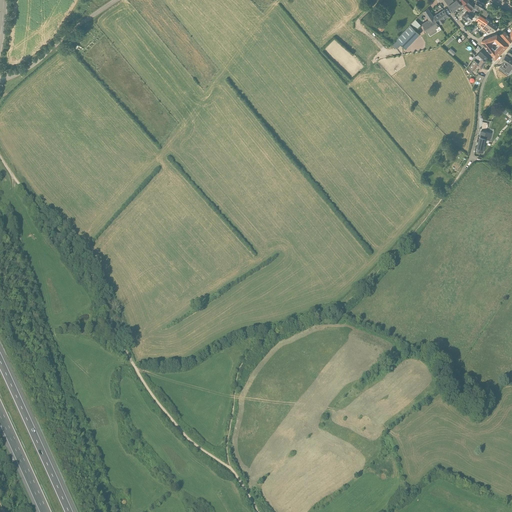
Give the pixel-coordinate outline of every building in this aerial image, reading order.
[(455,0),(454,1),(453,0),(450,0),(446,3),(448,6),(452,11),(459,6),(461,8),(464,6),(456,0),(455,0)] [(471,11),(474,5),(468,0),(457,0),(464,6),(468,10),(469,9),(471,11)] [(477,0),(476,0),(474,5),(471,11),(473,12),(476,8),(478,9),(478,8),(480,9),(481,7),(482,8),(484,4),(477,0)] [(434,17),(428,7),(423,11),(428,19),(422,24),(428,33),(430,36),(437,32),(435,29),(444,21),(443,19),(448,15),(444,10),(434,17)] [(468,23),(472,19),(468,15),(470,13),(467,10),(467,11),(464,8),(459,14),(468,23)] [(480,14),(486,18),(489,13),(483,9),(480,14)] [(486,18),(480,14),(476,19),(485,25),(489,20),(486,18)] [(406,49),(420,34),(416,30),(421,25),(415,20),(404,32),(396,40),(397,40),(401,44),(406,49)] [(489,20),(485,25),(490,28),(494,31),(498,26),(489,20)] [(511,39),(511,36),(511,35),(510,37),(507,34),(504,31),(500,34),(502,37),(509,43),(511,39)] [(481,41),(491,53),(495,60),(506,48),(509,45),(508,45),(497,34),(494,36),(481,41)] [(355,53),(354,54),(368,66),(376,57),(355,39),(348,47),(355,53)] [(397,49),(401,44),(397,40),(392,45),(397,49)] [(474,58),(479,62),(481,59),(485,61),(487,58),(480,51),(475,56),(474,58)] [(505,70),(509,72),(511,67),(511,61),(509,59),(510,58),(505,55),(502,60),(504,61),(500,66),(504,69),(504,70),(505,70)] [(481,59),(479,62),(478,63),(475,60),(467,70),(471,74),(474,70),(477,66),(481,68),(485,61),(481,59)] [(481,83),(484,78),(484,76),(479,74),(476,78),(481,83)] [(483,152),(486,139),(489,140),(491,133),(481,131),(478,146),(478,147),(477,151),(483,152)]
